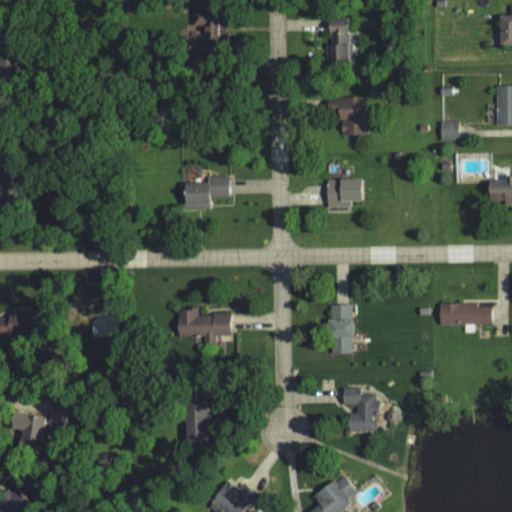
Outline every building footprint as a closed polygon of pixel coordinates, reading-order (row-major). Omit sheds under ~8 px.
[(498,44),(511,44),(511,4),(509,5),(509,15),(497,15),(498,44)] [(191,26),(201,27),(201,42),(221,42),(221,18),(192,17),(191,26)] [(347,26),(325,26),(326,62),(348,61),(347,26)] [(511,85),(495,86),(495,126),(511,125),(511,85)] [(365,97),(325,97),(325,110),(332,110),(332,120),(339,120),(339,135),(365,135),(365,97)] [(459,142),(458,121),(438,121),(439,143),(459,142)] [(180,209),(207,208),(207,197),(229,196),(229,175),(205,176),(205,183),(179,183),(180,209)] [(511,177),(501,178),(501,181),(484,181),(484,204),(511,203),(511,177)] [(348,207),(348,200),(361,200),(361,178),(324,180),(325,208),(348,207)] [(437,304),(438,325),(490,323),(490,306),(476,307),(476,303),(437,304)] [(351,305),(330,304),(330,318),(328,318),(327,354),(350,354),(351,305)] [(176,339),(216,339),(216,335),(230,335),(230,313),(196,314),(196,309),(176,309),(176,339)] [(0,311),(0,337),(28,337),(27,311),(0,311)] [(346,431),(375,431),(375,415),(377,415),(376,393),(360,393),(360,388),(340,388),(341,405),(355,404),(355,413),(345,413),(346,431)] [(184,399),(183,440),(205,440),(205,399),(184,399)] [(46,415),(11,412),(10,428),(23,429),(22,445),(43,447),(46,415)] [(305,511),(333,511),(358,498),(344,474),(311,492),(318,505),(305,511)] [(30,503),(30,489),(0,490),(0,511),(26,511),(26,503),(30,503)]
